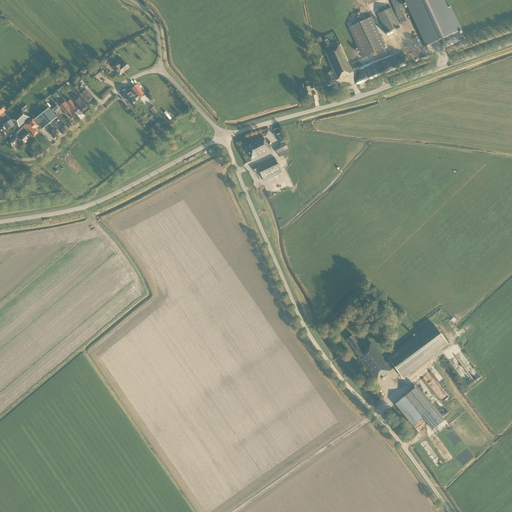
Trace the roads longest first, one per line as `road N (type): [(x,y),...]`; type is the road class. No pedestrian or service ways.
road 1 (unclassified): [(450,511),(306,330),(224,137)]
road 2 (unclassified): [(224,137),(511,43)]
road 3 (unclassified): [(0,221),(90,204),(224,137)]
road 4 (residential): [(0,153),(39,156),(126,80),(161,69)]
road 5 (track): [(376,413),(235,511)]
